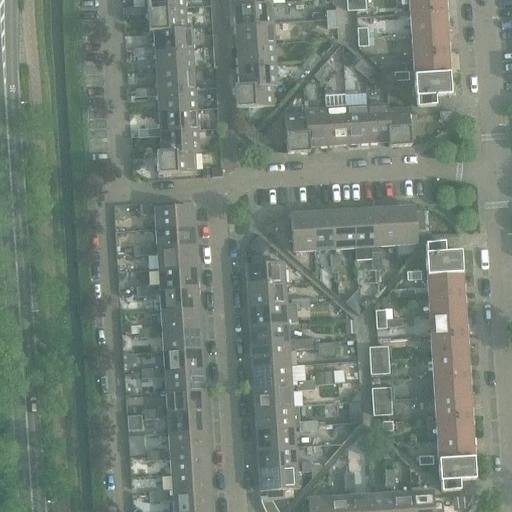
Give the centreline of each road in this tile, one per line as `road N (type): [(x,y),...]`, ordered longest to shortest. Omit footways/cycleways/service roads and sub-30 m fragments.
road 1 (tertiary): [(36,511),(1,0)]
road 2 (residential): [(128,194),(106,196),(123,511)]
road 3 (residential): [(237,511),(217,189)]
road 4 (residential): [(217,189),(494,175)]
road 5 (residential): [(511,450),(494,175)]
road 6 (residential): [(128,194),(114,0)]
road 7 (residential): [(494,175),(486,0)]
